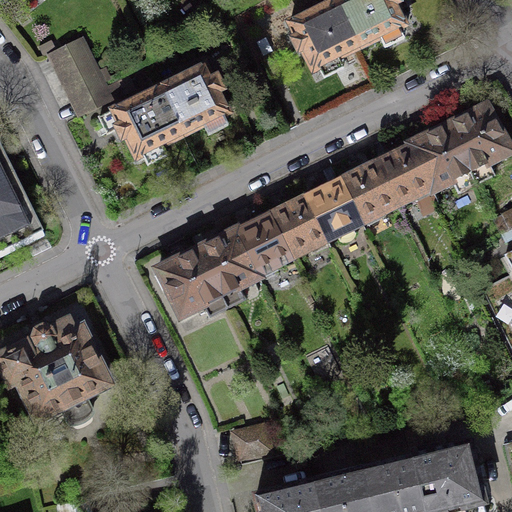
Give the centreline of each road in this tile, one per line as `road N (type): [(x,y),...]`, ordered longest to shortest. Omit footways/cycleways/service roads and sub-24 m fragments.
road 1 (residential): [(511,47),(100,250)]
road 2 (residential): [(208,511),(186,421),(100,250)]
road 3 (residential): [(100,250),(0,55)]
